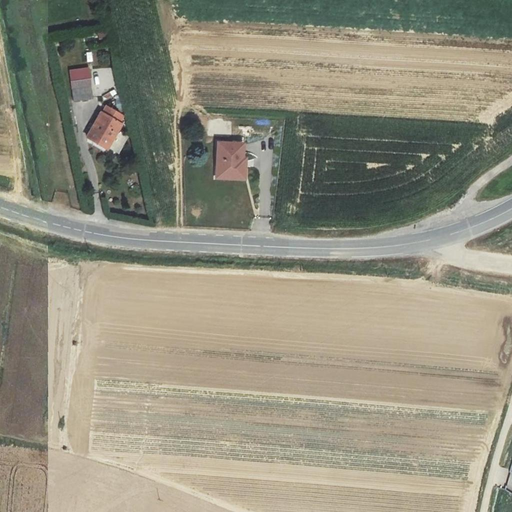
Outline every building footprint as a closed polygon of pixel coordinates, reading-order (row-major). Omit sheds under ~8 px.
[(90,76),(80,77),(81,89),(91,88),(90,76)] [(81,89),(80,77),(70,79),(72,100),(93,97),(91,88),(81,89)] [(119,122),(101,111),(86,136),(103,147),(119,122)] [(215,178),(239,179),(240,161),(243,161),(244,142),(216,141),(215,178)] [(250,161),(243,161),(240,161),(239,179),(250,179),(250,161)]
